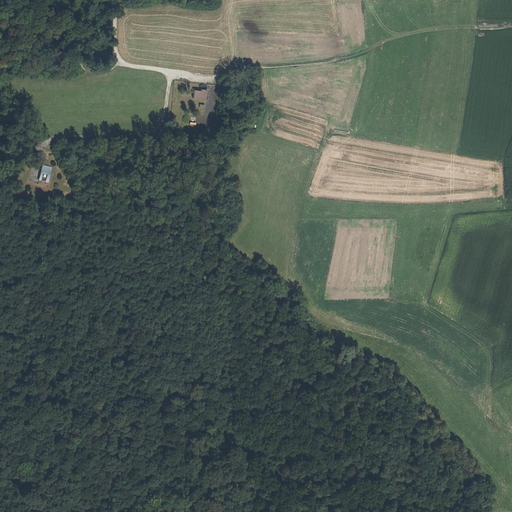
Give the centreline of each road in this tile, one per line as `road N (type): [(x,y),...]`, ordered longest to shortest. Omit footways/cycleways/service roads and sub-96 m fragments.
road 1 (track): [(120,63),(207,78),(334,62),(436,28),(511,26)]
road 2 (track): [(0,1),(47,25),(82,60),(120,63)]
